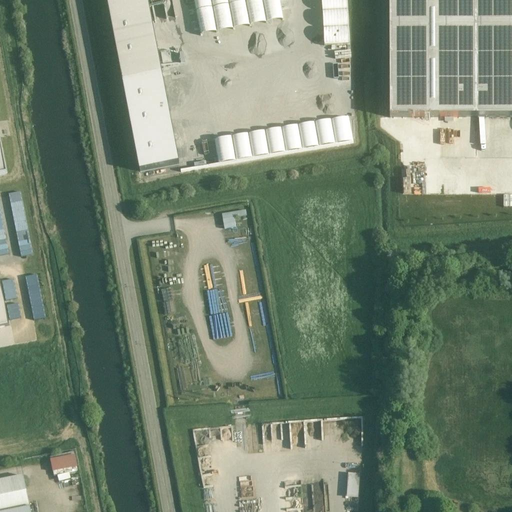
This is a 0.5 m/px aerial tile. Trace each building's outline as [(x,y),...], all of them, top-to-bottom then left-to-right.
[(106,0),(140,172),(180,164),(147,0),(106,0)] [(282,0),(193,0),(200,36),(286,21),(282,0)] [(323,0),(325,46),(350,45),(348,0),(323,0)] [(511,0),(390,0),(391,120),(511,119),(511,0)] [(348,116),(214,138),(218,162),(352,139),(348,116)] [(21,257),(33,255),(22,192),(10,194),(21,257)] [(0,283),(0,325),(8,324),(0,283)] [(50,457),(54,474),(78,469),(75,452),(50,457)] [(348,498),(359,498),(360,474),(349,474),(348,498)] [(22,475),(0,479),(0,509),(28,504),(22,475)]
